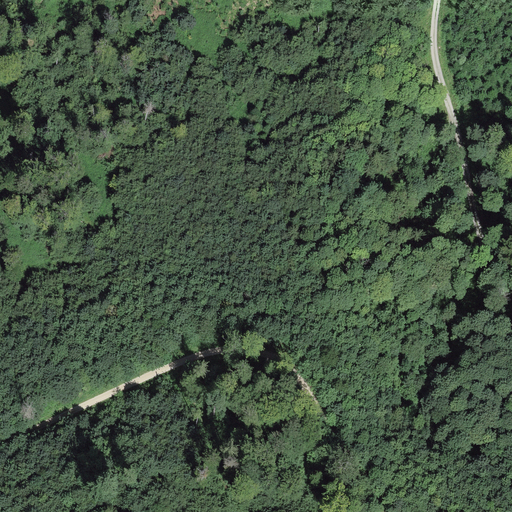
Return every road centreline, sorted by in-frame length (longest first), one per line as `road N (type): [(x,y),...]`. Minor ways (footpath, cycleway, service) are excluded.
road 1 (track): [(382,511),(289,370),(250,351),(190,359),(0,444)]
road 2 (track): [(511,285),(484,246),(434,66),(436,0)]
